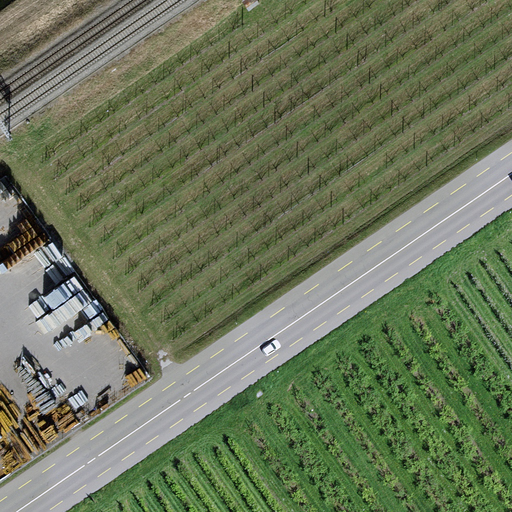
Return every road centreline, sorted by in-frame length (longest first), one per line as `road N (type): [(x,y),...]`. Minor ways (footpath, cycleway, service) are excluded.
road 1 (primary): [(511,156),(0,505)]
road 2 (primary): [(27,511),(511,182)]
